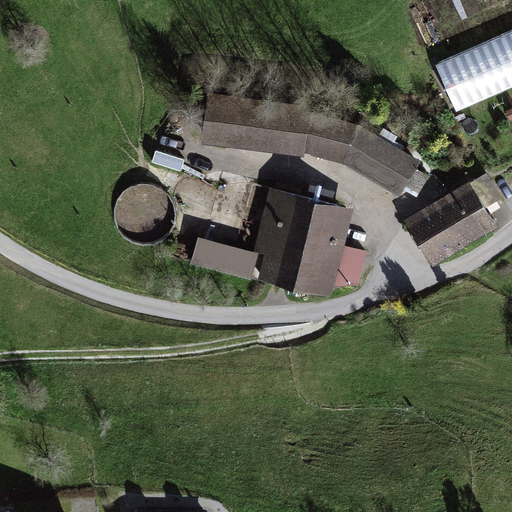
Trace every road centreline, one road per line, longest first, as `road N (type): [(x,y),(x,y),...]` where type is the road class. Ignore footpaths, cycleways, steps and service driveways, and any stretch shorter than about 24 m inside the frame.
road 1 (track): [(0,236),(88,288),(202,323),(347,322),(511,232)]
road 2 (track): [(347,322),(232,346),(0,358)]
